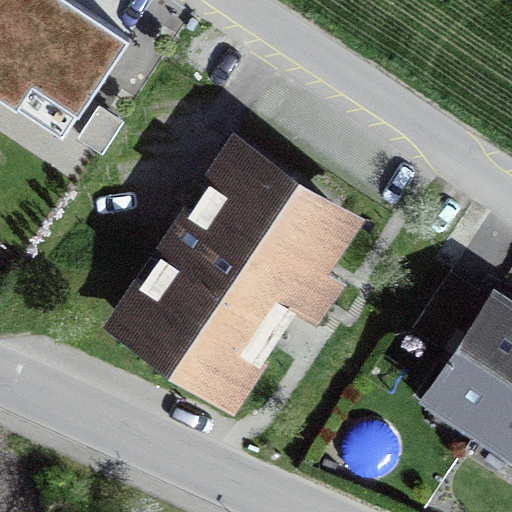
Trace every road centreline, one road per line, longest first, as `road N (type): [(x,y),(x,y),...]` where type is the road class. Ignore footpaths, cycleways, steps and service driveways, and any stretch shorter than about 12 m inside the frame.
road 1 (residential): [(511,199),(305,66),(224,0)]
road 2 (residential): [(305,511),(0,371)]
